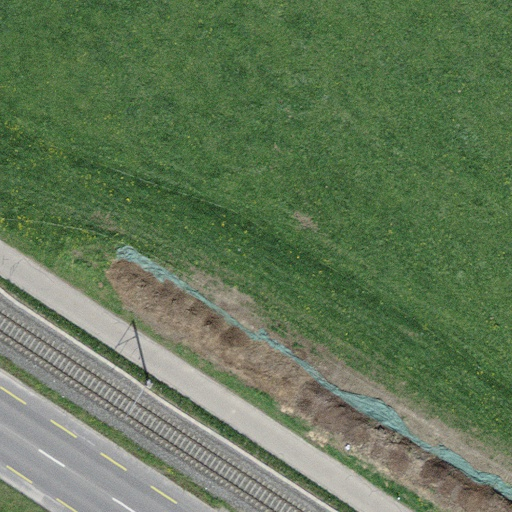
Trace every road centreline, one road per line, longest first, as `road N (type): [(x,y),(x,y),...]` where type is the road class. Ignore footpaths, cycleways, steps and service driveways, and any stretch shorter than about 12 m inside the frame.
road 1 (unclassified): [(0,256),(388,511)]
road 2 (secondary): [(0,418),(142,511)]
